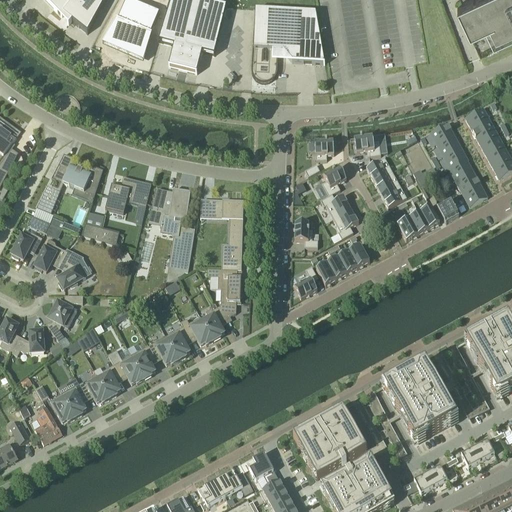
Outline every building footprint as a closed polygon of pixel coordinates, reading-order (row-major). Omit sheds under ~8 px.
[(43,0),(61,18),(63,16),(71,22),(67,26),(68,27),(72,23),(88,35),(106,0),(43,0)] [(176,0),(172,0),(158,48),(173,52),(168,73),(182,76),(200,6),(176,0)] [(511,0),(474,0),(457,8),(470,35),(490,26),(496,39),(511,31),(511,0)] [(116,21),(103,46),(143,64),(152,36),(151,36),(159,15),(142,8),(138,6),(127,1),(118,22),(116,21)] [(200,6),(182,76),(197,80),(202,59),(214,62),(226,12),(200,6)] [(283,53),(292,64),(325,66),(316,14),(255,11),(251,72),(252,72),(252,76),(254,80),(257,83),(261,85),(265,85),(269,84),(273,81),(275,78),(276,73),(277,73),(277,63),(278,53),(283,53)] [(483,111),(465,121),(472,134),(490,124),(483,111)] [(0,157),(2,159),(0,160),(0,188),(4,181),(3,180),(7,175),(17,156),(11,152),(15,147),(12,145),(16,140),(13,137),(17,132),(0,119),(0,157)] [(490,124),(472,134),(479,146),(497,136),(490,124)] [(455,139),(448,127),(430,137),(437,149),(455,139)] [(479,146),(485,158),(504,148),(497,136),(479,146)] [(437,149),(443,161),(461,151),(455,139),(437,149)] [(359,148),(355,150),(362,162),(371,157),(374,163),(386,156),(382,150),(379,144),(374,147),(371,141),(362,146),(360,147),(361,147),(359,148)] [(317,159),(317,165),(328,165),(328,160),(335,160),(335,154),(336,146),(329,146),(329,145),(328,145),(328,146),(317,145),(317,159)] [(492,170),(510,160),(504,148),(485,158),(492,170)] [(467,164),(468,164),(461,151),(443,161),(450,173),(467,164)] [(51,217),(63,186),(84,195),(85,193),(94,197),(92,205),(103,173),(93,169),(91,175),(71,167),(74,161),(64,157),(51,181),(60,185),(58,190),(49,187),(45,195),(46,195),(44,200),(42,199),(36,211),(51,217)] [(511,163),(510,160),(492,170),(499,183),(511,175),(511,163)] [(384,161),(366,171),(373,184),(392,174),(384,161)] [(450,173),(449,173),(456,186),(474,176),(468,164),(467,164),(450,173)] [(319,166),(307,173),(310,179),(322,173),(319,166)] [(327,184),(323,187),(326,193),(325,193),(329,199),(341,193),(338,187),(347,182),(340,170),(335,173),(334,172),(333,173),(333,174),(324,179),(327,184)] [(413,176),(421,192),(426,201),(428,200),(423,191),(429,188),(428,186),(438,180),(433,170),(422,176),(420,172),(413,176)] [(392,174),(373,184),(381,198),(399,188),(392,174)] [(481,188),(474,176),(456,186),(462,198),(481,188)] [(126,205),(146,210),(151,187),(123,180),(121,191),(116,190),(117,188),(112,187),(105,213),(107,213),(123,217),(124,214),(126,205)] [(399,188),(381,198),(388,211),(406,201),(399,188)] [(469,210),(487,200),(481,188),(462,198),(469,210)] [(191,195),(176,193),(173,192),(172,200),(167,199),(167,195),(168,195),(168,194),(157,191),(150,217),(163,219),(161,231),(162,231),(161,234),(173,235),(172,238),(175,239),(175,242),(173,241),(170,261),(172,261),(169,274),(168,274),(166,287),(184,276),(184,275),(188,276),(195,232),(194,232),(194,234),(191,233),(191,231),(186,230),(186,232),(180,231),(181,222),(186,222),(186,223),(188,223),(194,200),(190,199),(191,195)] [(333,198),(321,204),(325,210),(327,209),(334,222),(352,212),(345,199),(336,203),(333,198)] [(226,204),(219,203),(218,206),(210,205),(209,217),(218,218),(218,213),(225,213),(225,218),(232,218),(229,263),(241,263),(244,205),(233,204),(232,207),(226,207),(226,204)] [(450,203),(446,205),(437,210),(445,226),(459,218),(450,203)] [(352,212),(334,222),(340,234),(338,235),(342,242),(353,235),(350,230),(359,225),(352,212)] [(432,212),(421,218),(430,235),(441,229),(432,212)] [(421,218),(410,224),(419,241),(430,235),(421,218)] [(65,225),(52,220),(49,227),(54,229),(62,232),(65,225)] [(45,236),(49,227),(40,223),(36,232),(45,236)] [(295,224),(294,242),(304,242),(304,249),(318,249),(318,242),(312,242),(312,232),(309,232),(309,230),(309,224),(295,224)] [(410,224),(398,230),(408,247),(419,241),(410,224)] [(45,236),(50,239),(54,229),(49,227),(45,236)] [(101,231),(85,227),(82,238),(116,249),(119,237),(119,235),(101,231)] [(18,244),(17,243),(13,249),(15,250),(12,257),(13,257),(12,259),(18,262),(19,261),(23,263),(29,252),(35,255),(42,241),(31,235),(28,241),(22,238),(18,244)] [(52,264),(58,267),(65,253),(53,247),(51,253),(45,250),(35,269),(36,269),(35,271),(41,275),(42,273),(46,275),(52,264)] [(362,250),(350,256),(360,273),(371,267),(362,250)] [(65,253),(58,267),(67,272),(68,275),(58,281),(60,285),(58,286),(62,292),(63,291),(64,292),(70,289),(71,290),(78,287),(77,285),(85,280),(79,269),(76,271),(72,264),(69,262),(71,257),(65,253)] [(128,253),(119,258),(125,267),(134,262),(128,253)] [(350,256),(339,262),(348,279),(360,273),(350,256)] [(339,262),(328,268),(337,285),(348,279),(339,262)] [(328,268),(317,274),(326,291),(337,285),(328,268)] [(302,288),(296,291),(303,303),(319,294),(314,286),(320,282),(314,271),(307,274),(310,279),(301,284),(303,287),(301,287),(302,288)] [(218,292),(242,292),(242,285),(241,285),(241,280),(237,280),(237,273),(208,272),(207,279),(219,280),(218,292)] [(242,299),(242,292),(218,292),(221,292),(221,308),(218,310),(224,322),(236,316),(236,305),(240,305),(240,299),(242,299)] [(51,316),(49,321),(55,324),(54,325),(48,330),(58,344),(58,345),(65,340),(59,333),(62,328),(63,329),(72,312),(71,311),(73,306),(83,306),(83,299),(64,298),(64,306),(64,307),(58,304),(55,309),(53,308),(50,315),(51,316)] [(200,320),(214,344),(221,340),(220,338),(224,336),(219,325),(224,322),(218,310),(212,313),(211,311),(205,315),(207,318),(201,321),(200,320)] [(126,311),(119,314),(124,322),(130,318),(126,311)] [(509,322),(507,318),(496,324),(497,326),(494,327),(492,328),(489,329),(489,330),(487,331),(485,332),(483,333),(480,335),(478,336),(475,337),(475,336),(463,342),(465,346),(466,345),(471,353),(470,354),(476,366),(477,366),(484,378),(483,378),(490,391),(491,390),(495,398),(494,399),(496,402),(508,396),(507,395),(510,394),(510,393),(511,392),(511,328),(508,322),(509,322)] [(206,348),(214,344),(200,320),(189,326),(186,322),(180,325),(183,329),(190,342),(195,339),(201,349),(205,346),(206,348)] [(0,348),(0,349),(11,356),(18,342),(12,339),(18,328),(14,326),(15,324),(8,321),(7,322),(0,334),(0,342),(2,344),(0,348)] [(190,342),(183,329),(165,339),(179,363),(186,359),(185,357),(190,355),(184,345),(190,342)] [(18,342),(11,356),(17,359),(20,354),(24,356),(31,355),(31,356),(44,355),(43,348),(45,348),(45,340),(43,340),(42,333),(41,333),(41,331),(34,332),(34,334),(29,334),(30,346),(27,347),(18,342)] [(87,340),(78,345),(81,351),(84,355),(100,345),(92,331),(85,337),(87,340)] [(179,363),(165,339),(148,349),(155,361),(160,358),(166,368),(171,366),(172,367),(179,363)] [(48,351),(53,358),(63,351),(58,345),(58,344),(48,351)] [(155,361),(148,349),(131,358),(144,382),(152,378),(151,377),(155,374),(150,364),(155,361)] [(108,358),(114,368),(120,380),(126,377),(131,387),(136,385),(137,386),(144,382),(131,358),(122,363),(117,353),(108,358)] [(400,378),(397,380),(398,380),(396,381),(395,381),(393,382),(392,381),(381,387),(383,391),(384,390),(388,399),(387,399),(394,411),(395,411),(396,414),(397,414),(398,415),(398,416),(402,423),(401,423),(407,436),(408,435),(413,443),(412,444),(414,447),(425,441),(425,440),(427,439),(427,438),(429,437),(429,438),(432,436),(434,435),(436,434),(436,433),(438,432),(441,431),(443,430),(446,429),(446,430),(458,423),(456,420),(455,420),(450,412),(451,412),(445,399),(444,400),(442,397),(438,391),(439,391),(437,388),(438,387),(431,375),(430,376),(426,367),(427,367),(425,363),(413,370),(414,371),(411,372),(412,372),(410,373),(409,373),(407,375),(405,376),(402,377),(400,378)] [(104,377),(98,381),(110,402),(117,398),(116,396),(121,393),(115,383),(120,380),(114,368),(103,374),(104,377)] [(110,402),(98,381),(96,377),(79,387),(86,399),(91,396),(97,406),(102,404),(102,406),(110,402)] [(86,399),(79,387),(62,397),(75,421),(82,417),(81,415),(86,412),(80,402),(86,399)] [(49,400),(42,388),(35,392),(43,404),(49,400)] [(68,425),(75,421),(62,397),(50,403),(62,426),(67,423),(68,425)] [(31,426),(44,448),(62,437),(49,415),(46,410),(45,410),(43,407),(38,410),(39,413),(38,414),(41,419),(37,421),(37,422),(31,426)] [(24,421),(26,420),(30,418),(24,408),(18,412),(24,421)] [(354,430),(353,431),(343,411),(338,414),(337,413),(331,416),(332,417),(321,423),(320,422),(314,425),(315,426),(304,432),(298,435),(298,436),(294,438),(293,438),(304,458),(307,464),(313,476),(317,482),(337,471),(342,468),(342,469),(346,466),(357,460),(367,455),(366,455),(366,454),(367,454),(364,448),(363,449),(357,437),(358,436),(354,430)] [(20,424),(9,430),(19,448),(30,442),(20,424)] [(484,444),(484,445),(481,447),(481,446),(474,450),(480,463),(482,462),(485,460),(488,458),(493,456),(494,456),(492,452),(492,453),(489,448),(487,443),(484,444)] [(0,471),(17,462),(9,448),(0,452),(0,471)] [(467,454),(463,456),(460,457),(463,462),(466,467),(467,470),(468,470),(468,469),(472,467),(476,465),(478,464),(480,463),(474,450),(467,454)] [(248,465),(246,466),(249,472),(250,472),(251,474),(250,474),(255,483),(257,482),(266,477),(268,476),(270,475),(273,473),(265,458),(261,460),(256,463),(255,461),(250,463),(250,464),(248,465)] [(371,462),(370,462),(361,467),(350,473),(345,475),(346,476),(341,478),(321,489),(324,495),(331,507),(333,511),(383,511),(385,511),(390,510),(389,509),(394,506),(384,486),(385,486),(381,480),(380,480),(374,468),(375,468),(372,462),(371,462)] [(444,478),(442,474),(440,469),(437,470),(437,471),(434,472),(433,472),(426,476),(433,489),(435,488),(435,487),(438,486),(441,484),(446,482),(446,481),(445,478),(444,478)] [(221,482),(216,484),(225,500),(228,498),(227,498),(240,491),(243,490),(233,473),(231,474),(229,475),(224,477),(225,480),(221,482)] [(418,493),(420,496),(421,495),(425,493),(429,491),(431,489),(431,490),(433,489),(426,476),(419,480),(416,482),(413,483),(416,488),(419,492),(418,493)] [(283,490),(282,490),(281,489),(282,488),(281,487),(279,485),(280,484),(279,483),(262,492),(263,494),(264,494),(266,499),(266,500),(267,501),(284,492),(283,491),(283,490)] [(199,491),(197,492),(201,499),(201,498),(203,501),(202,501),(207,510),(209,508),(218,503),(218,504),(220,502),(222,501),(225,500),(216,484),(212,487),(208,489),(206,487),(202,490),(200,491),(199,491)] [(501,490),(494,493),(503,511),(511,507),(511,503),(504,488),(505,490),(501,491),(501,490)] [(272,510),(289,501),(288,500),(286,498),(287,497),(286,496),(285,494),(284,493),(284,492),(267,501),(268,503),(271,508),(271,509),(272,510)] [(484,498),(490,511),(503,511),(494,493),(494,495),(491,496),(491,495),(484,498)] [(480,500),(474,504),(478,511),(490,511),(484,498),(484,499),(484,500),(481,502),(480,500)] [(172,509),(168,511),(191,511),(190,508),(189,508),(188,506),(185,499),(183,500),(181,501),(175,504),(177,506),(172,509)] [(289,501),(272,510),(272,511),(273,511),(290,511),(294,510),(293,509),(292,508),(291,506),(291,505),(290,505),(289,503),(289,502),(289,501)]
